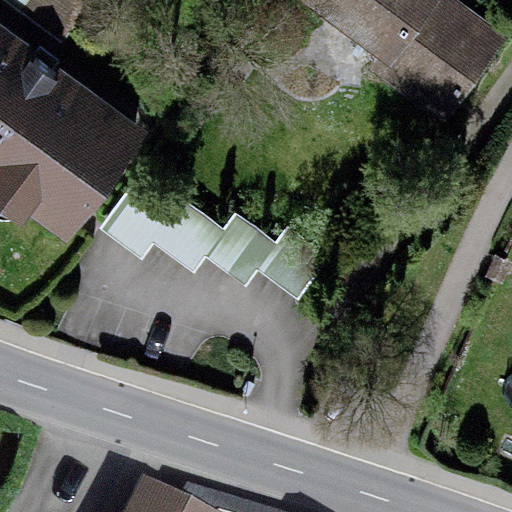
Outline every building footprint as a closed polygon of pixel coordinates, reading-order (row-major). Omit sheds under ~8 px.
[(10,0),(60,36),(86,0),(10,0)] [(310,0),(378,47),(366,64),(444,118),(511,18),(511,15),(488,0),(310,0)] [(156,123),(0,10),(0,186),(72,239),(156,123)] [(145,198),(112,240),(138,260),(151,243),(193,276),(209,256),(247,286),(264,266),(298,293),(334,247),(295,216),(277,239),(240,210),(225,229),(184,197),(169,216),(145,198)] [(191,511),(146,488),(133,511),(191,511)]
